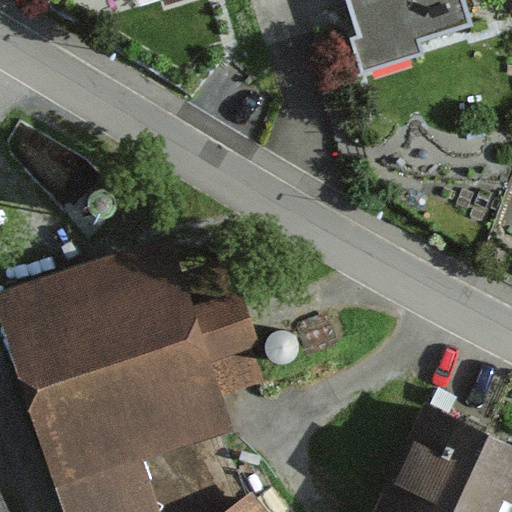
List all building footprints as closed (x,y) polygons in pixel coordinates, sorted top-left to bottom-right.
[(162,0),(165,11),(206,0),(162,0)] [(345,0),(344,1),(357,40),(349,43),(361,81),(427,59),(423,47),(472,31),(461,0),(345,0)] [(173,241),(0,300),(0,329),(62,511),(154,511),(140,469),(233,437),(221,404),(266,389),(237,306),(200,318),(173,241)] [(421,411),(374,511),(511,511),(511,452),(474,435),(421,411)] [(260,511),(251,500),(234,511),(260,511)]
